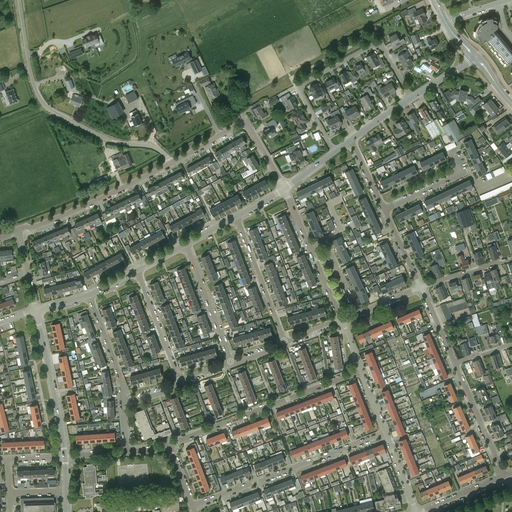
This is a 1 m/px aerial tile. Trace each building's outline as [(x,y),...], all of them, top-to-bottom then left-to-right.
[(417,24),(419,23),(426,20),(423,12),(424,12),(422,8),(416,11),(414,7),(408,10),(410,14),(413,13),(416,19),(415,20),(417,24)] [(506,66),(511,60),(511,53),(493,31),(497,27),(497,21),(496,20),(494,20),(493,19),(492,18),(486,19),(485,20),(484,20),(483,21),(482,21),(481,22),(480,22),(480,23),(479,24),(478,25),(477,26),(477,27),(476,28),(476,29),(476,30),(475,31),(475,32),(475,33),(475,34),(475,35),(475,36),(475,37),(476,38),(476,39),(478,38),(481,41),(484,38),(487,41),(486,41),(506,66)] [(391,42),(390,42),(394,49),(406,42),(403,38),(400,40),(396,33),(389,37),(391,42)] [(87,38),(83,39),(86,47),(94,44),(96,47),(100,45),(98,39),(102,37),(101,35),(97,36),(96,34),(91,36),(91,35),(87,37),(87,38)] [(414,44),(419,42),(420,42),(417,34),(411,36),(414,44)] [(431,39),(432,40),(431,41),(430,38),(427,39),(431,50),(435,48),(435,47),(439,45),(436,38),(433,40),(433,38),(431,39)] [(398,56),(401,61),(409,56),(412,55),(408,49),(407,50),(405,47),(402,49),(398,51),(400,55),(398,56)] [(178,57),(173,59),(176,67),(191,59),(187,52),(183,54),(183,53),(177,56),(178,57)] [(385,65),(381,59),(378,60),(374,53),(366,57),(372,68),(379,64),(381,67),(385,65)] [(412,62),(409,56),(401,61),(404,67),(406,65),(408,69),(411,70),(415,64),(415,62),(415,60),(412,62)] [(433,61),(429,67),(424,63),(423,64),(420,68),(415,65),(413,69),(420,73),(422,69),(425,71),(426,69),(432,73),(434,70),(436,71),(441,65),(437,62),(438,59),(434,57),(429,57),(428,58),(433,61)] [(197,60),(190,63),(195,73),(202,70),(197,60)] [(363,75),(370,72),(366,64),(362,66),(361,63),(355,66),(356,68),(356,69),(357,72),(358,72),(360,74),(362,73),(363,75)] [(351,80),(352,83),(356,81),(351,72),(348,74),(346,71),(339,75),(344,84),(351,80)] [(207,84),(208,86),(205,88),(208,93),(211,98),(219,94),(217,89),(216,89),(214,84),(211,85),(210,83),(211,83),(208,77),(199,81),(201,87),(207,84)] [(338,88),(340,90),(343,89),(337,78),(334,79),(333,78),(325,83),(329,91),(334,88),(335,90),(338,88)] [(384,82),(386,86),(390,94),(396,91),(393,85),(395,84),(394,82),(393,79),(392,78),(387,81),(387,80),(384,82)] [(185,94),(195,89),(192,83),(182,87),(185,94)] [(322,94),(322,95),(327,93),(322,85),(318,88),(316,84),(310,87),(315,98),(322,94)] [(385,97),(390,94),(386,86),(382,87),(381,84),(376,87),(379,93),(382,92),(385,97)] [(362,93),(363,96),(360,98),(367,110),(375,105),(370,96),(373,94),(369,88),(369,89),(367,87),(363,89),(364,91),(362,93)] [(5,92),(10,104),(17,102),(13,89),(5,92)] [(342,93),(346,100),(349,98),(347,95),(350,93),(349,89),(342,93)] [(448,90),(442,94),(444,97),(442,99),(448,107),(450,106),(451,105),(450,102),(455,99),(455,97),(456,95),(455,95),(456,91),(454,91),(450,93),(448,90)] [(456,95),(455,97),(459,97),(458,99),(469,101),(471,103),(469,105),(472,109),(481,101),(478,97),(474,101),(472,97),(466,96),(467,91),(461,90),(460,92),(457,92),(458,92),(456,91),(455,95),(456,95)] [(138,98),(134,91),(125,95),(129,103),(138,98)] [(291,97),(289,93),(280,98),(285,106),(288,104),(291,109),(298,105),(293,96),(291,97)] [(75,105),(79,107),(83,97),(78,96),(73,94),(73,95),(70,103),(75,105)] [(186,99),(175,104),(179,111),(190,106),(186,99)] [(445,116),(440,107),(436,99),(430,103),(434,110),(437,109),(439,111),(437,112),(441,118),(445,116)] [(483,105),(487,110),(494,104),(490,99),(483,105)] [(261,105),(259,101),(252,105),(254,109),(251,110),(256,118),(261,115),(262,118),(268,115),(266,112),(264,113),(260,106),(261,105)] [(353,107),(350,108),(355,117),(360,114),(356,108),(359,107),(356,101),(351,103),(353,107)] [(119,106),(117,102),(107,108),(111,116),(116,113),(113,109),(119,106)] [(499,110),(494,104),(487,110),(491,115),(487,118),(489,121),(497,116),(494,113),(499,110)] [(422,120),(431,135),(433,139),(444,132),(437,119),(433,121),(424,106),(419,109),(424,119),(422,120)] [(350,120),(355,117),(350,108),(347,110),(346,107),(344,108),(343,107),(340,108),(343,115),(346,114),(350,120)] [(131,117),(135,126),(142,123),(138,114),(136,110),(130,113),(131,117)] [(303,125),(302,123),(307,121),(301,110),(291,116),(293,120),(296,119),(297,121),(296,121),(299,127),(297,128),(300,132),(306,129),(303,124),(303,125)] [(335,117),(333,118),(337,126),(342,124),(339,117),(341,116),(338,110),(333,113),(335,117)] [(419,122),(422,120),(419,117),(417,118),(413,112),(408,116),(412,122),(409,123),(413,129),(416,134),(420,132),(417,127),(419,126),(416,121),(418,120),(419,122)] [(463,113),(456,117),(458,121),(466,116),(463,113)] [(494,125),(497,129),(508,121),(505,117),(494,125)] [(332,129),(337,126),(333,118),(329,120),(328,118),(325,120),(329,127),(330,126),(332,129)] [(452,143),(454,141),(463,136),(456,123),(455,121),(453,119),(442,125),(452,143)] [(394,131),(398,137),(409,131),(402,120),(396,124),(399,129),(394,131)] [(277,130),(274,124),(272,121),(264,126),(266,128),(263,130),(267,136),(277,130)] [(511,125),(508,121),(497,129),(499,133),(511,125)] [(486,129),(483,124),(478,127),(481,132),(482,134),(487,131),(486,129)] [(371,138),(376,146),(383,142),(379,134),(371,138)] [(300,135),(292,139),(294,144),(302,140),(300,135)] [(466,148),(474,145),(469,135),(464,138),(466,141),(463,142),(466,148)] [(236,140),(242,149),(242,150),(246,147),(244,144),(246,143),(242,137),(236,140)] [(377,149),(376,146),(371,138),(365,142),(370,150),(372,152),(377,149)] [(236,140),(231,143),(235,149),(236,152),(242,149),(236,140)] [(497,148),(502,154),(509,149),(504,142),(497,148)] [(231,143),(226,146),(229,153),(235,149),(231,143)] [(302,163),(306,162),(304,158),(301,152),(303,151),(300,143),(295,145),(297,150),(296,150),(300,159),(302,163)] [(475,148),(474,145),(466,148),(469,154),(483,147),(482,145),(475,148)] [(226,146),(220,149),(224,156),(229,153),(226,146)] [(297,165),(302,163),(300,159),(296,150),(294,146),(287,149),(288,153),(289,152),(290,154),(289,154),(291,161),(295,160),(296,161),(295,161),(297,165)] [(404,153),(401,148),(400,146),(394,150),(398,156),(404,153)] [(469,154),(471,159),(479,156),(477,152),(484,149),(483,147),(469,154)] [(219,159),(224,156),(220,149),(215,153),(219,159)] [(511,152),(509,149),(502,154),(505,158),(511,152)] [(111,157),(112,160),(117,171),(132,164),(127,153),(123,155),(122,152),(111,157)] [(437,154),(441,162),(446,159),(443,152),(437,154)] [(247,166),(256,160),(253,155),(250,157),(249,154),(243,158),(247,166)] [(437,154),(431,157),(435,165),(441,162),(437,154)] [(203,159),(207,166),(212,162),(209,156),(203,159)] [(471,159),(474,165),(482,161),(479,156),(471,159)] [(431,157),(426,160),(429,167),(435,165),(431,157)] [(373,163),(375,168),(385,163),(383,158),(373,163)] [(203,159),(198,162),(201,169),(207,166),(203,159)] [(259,166),(256,160),(247,166),(249,169),(248,170),(241,173),(244,178),(257,170),(256,168),(259,166)] [(419,160),(416,162),(419,167),(422,166),(424,170),(429,167),(426,160),(420,162),(419,160)] [(474,165),(477,171),(484,167),(482,161),(474,165)] [(198,162),(192,165),(196,172),(201,169),(198,162)] [(415,165),(409,168),(412,175),(418,173),(416,169),(419,167),(416,162),(414,163),(415,165)] [(190,175),(196,172),(192,165),(187,168),(190,175)] [(347,178),(355,174),(352,169),(349,170),(347,167),(341,170),(343,173),(345,172),(347,178)] [(487,173),(484,167),(477,171),(479,176),(487,173)] [(409,168),(403,170),(407,178),(412,175),(409,168)] [(403,170),(398,173),(401,181),(407,178),(403,170)] [(175,175),(179,181),(180,184),(183,183),(181,180),(184,178),(185,179),(187,178),(184,173),(182,174),(181,172),(175,175)] [(398,173),(392,176),(396,183),(401,181),(398,173)] [(347,178),(350,184),(358,180),(355,174),(347,178)] [(175,175),(170,177),(173,184),(179,181),(175,175)] [(324,179),(328,186),(334,183),(330,176),(324,179)] [(392,176),(386,178),(390,186),(396,183),(392,176)] [(170,177),(164,180),(168,187),(173,184),(170,177)] [(384,189),(390,186),(386,178),(381,181),(384,189)] [(324,179),(319,181),(322,189),(328,186),(324,179)] [(164,180),(159,183),(164,193),(169,190),(168,187),(164,180)] [(260,183),(263,190),(269,187),(265,180),(260,183)] [(350,184),(353,189),(360,186),(358,180),(350,184)] [(464,182),(468,191),(469,192),(471,191),(470,189),(473,187),(470,180),(464,182)] [(319,181),(313,184),(317,192),(322,189),(319,181)] [(464,182),(458,185),(462,193),(465,191),(466,192),(468,191),(464,182)] [(159,183),(153,186),(158,196),(164,193),(159,183)] [(260,183),(254,186),(258,193),(263,190),(260,183)] [(313,184),(307,187),(311,194),(317,192),(313,184)] [(458,185),(453,188),(456,195),(462,193),(458,185)] [(156,197),(158,196),(153,186),(147,189),(149,193),(146,194),(149,201),(153,199),(151,195),(154,194),(156,197)] [(254,186),(249,189),(252,196),(258,193),(254,186)] [(363,191),(360,186),(353,189),(355,195),(363,191)] [(202,192),(206,190),(205,187),(197,191),(199,196),(203,194),(202,192)] [(307,187),(302,190),(306,197),(311,194),(307,187)] [(453,188),(447,190),(451,198),(452,200),(458,198),(456,195),(453,188)] [(242,190),(240,192),(242,197),(245,195),(247,199),(252,196),(249,189),(243,192),(242,190)] [(307,200),(306,197),(302,190),(296,192),(300,200),(303,198),(304,201),(307,200)] [(447,190),(442,193),(445,201),(451,198),(447,190)] [(500,199),(503,198),(508,196),(511,195),(509,190),(498,195),(500,199)] [(238,194),(232,197),(236,204),(242,201),(240,198),(242,197),(240,192),(237,193),(238,194)] [(442,193),(436,196),(440,203),(440,205),(446,202),(445,201),(442,193)] [(133,196),(138,207),(140,205),(139,203),(142,202),(145,207),(149,205),(144,195),(140,197),(138,194),(133,196)] [(133,196),(127,199),(130,206),(133,204),(135,208),(138,207),(133,196)] [(436,196),(430,198),(434,206),(440,203),(436,196)] [(232,197),(227,201),(231,207),(236,204),(232,197)] [(361,206),(368,203),(365,197),(358,200),(361,206)] [(497,197),(484,203),(486,207),(499,202),(497,197)] [(426,203),(423,205),(425,209),(428,208),(428,209),(434,206),(430,198),(425,201),(426,203)] [(127,199),(122,202),(125,208),(127,212),(132,209),(130,206),(127,199)] [(214,204),(216,207),(219,214),(225,211),(221,204),(220,201),(214,204)] [(227,201),(221,204),(225,211),(231,207),(227,201)] [(122,202),(116,205),(119,211),(125,208),(122,202)] [(361,206),(363,212),(371,208),(368,203),(361,206)] [(419,204),(413,207),(417,214),(423,211),(424,213),(426,212),(425,209),(423,205),(420,206),(419,204)] [(116,205),(111,207),(115,217),(121,214),(119,211),(116,205)] [(103,214),(105,220),(106,222),(115,217),(111,207),(105,210),(106,213),(103,214)] [(214,217),(219,214),(216,207),(210,210),(214,217)] [(413,207),(408,209),(411,217),(417,214),(413,207)] [(363,212),(366,217),(373,214),(371,208),(363,212)] [(461,228),(470,225),(474,224),(469,208),(456,213),(461,228)] [(196,212),(199,218),(205,215),(202,209),(196,212)] [(408,209),(402,212),(406,220),(411,217),(408,209)] [(305,214),(308,220),(315,216),(313,210),(305,214)] [(194,213),(191,215),(194,221),(199,218),(196,212),(194,213)] [(400,222),(406,220),(402,212),(396,215),(400,222)] [(92,216),(97,226),(102,223),(101,220),(98,213),(92,216)] [(280,224),(287,220),(284,214),(282,216),(281,213),(277,214),(274,216),(276,219),(277,218),(280,224)] [(366,217),(369,223),(376,220),(373,214),(366,217)] [(191,215),(186,217),(189,224),(194,221),(191,215)] [(92,216),(86,218),(89,225),(91,229),(97,226),(92,216)] [(315,216),(308,220),(310,225),(318,222),(315,216)] [(186,217),(180,220),(184,226),(189,224),(186,217)] [(86,218),(81,221),(84,228),(89,225),(86,218)] [(180,220),(175,223),(178,229),(184,226),(180,220)] [(280,224),(282,229),(290,226),(287,220),(280,224)] [(369,223),(371,229),(379,225),(376,220),(369,223)] [(76,227),(73,228),(76,236),(85,231),(84,228),(81,221),(75,224),(76,227)] [(156,233),(159,240),(165,237),(163,233),(166,231),(161,221),(158,223),(162,230),(156,233)] [(318,222),(310,225),(313,231),(320,228),(318,222)] [(173,232),(178,229),(175,223),(170,226),(168,223),(165,225),(168,230),(171,229),(173,232)] [(251,236),(259,234),(256,228),(260,226),(259,223),(256,225),(252,227),(253,229),(249,230),(251,236)] [(381,231),(379,225),(371,229),(374,234),(381,231)] [(282,229),(285,235),(292,232),(290,226),(282,229)] [(67,227),(62,229),(66,240),(69,239),(67,235),(70,233),(72,237),(76,236),(73,228),(69,230),(67,227)] [(320,228),(313,231),(315,237),(323,234),(320,228)] [(62,229),(56,232),(59,238),(62,237),(64,241),(66,240),(62,229)] [(408,241),(416,237),(413,231),(406,235),(408,241)] [(56,232),(50,234),(53,241),(59,238),(56,232)] [(285,242),(287,241),(295,238),(292,232),(285,235),(283,236),(285,242)] [(156,233),(151,236),(154,242),(159,240),(156,233)] [(50,234),(45,236),(47,243),(48,245),(52,244),(51,242),(53,241),(50,234)] [(251,236),(254,242),(261,240),(263,239),(261,235),(259,236),(259,234),(251,236)] [(45,236),(39,239),(43,249),(46,248),(44,244),(47,243),(45,236)] [(151,236),(146,239),(149,245),(154,242),(151,236)] [(335,246),(343,242),(340,237),(332,240),(335,246)] [(408,241),(411,246),(419,243),(416,237),(408,241)] [(287,241),(290,247),(297,244),(295,238),(287,241)] [(37,252),(43,249),(39,239),(33,241),(37,252)] [(146,239),(140,242),(144,248),(149,245),(146,239)] [(230,249),(237,246),(235,240),(231,241),(229,239),(225,241),(226,243),(227,243),(230,249)] [(254,242),(256,248),(263,246),(261,240),(254,242)] [(140,242),(135,245),(138,251),(144,248),(140,242)] [(335,246),(338,252),(345,248),(343,242),(335,246)] [(382,251),(390,248),(387,242),(377,247),(379,253),(382,251)] [(411,246),(414,252),(421,248),(419,243),(411,246)] [(449,255),(466,249),(464,243),(447,249),(449,255)] [(293,253),(294,255),(300,253),(299,250),(300,250),(297,244),(290,247),(293,253)] [(133,254),(138,251),(135,245),(130,248),(128,245),(125,247),(128,252),(131,250),(133,254)] [(488,248),(491,259),(499,257),(495,245),(488,248)] [(231,252),(232,255),(239,252),(237,246),(230,249),(228,250),(229,252),(231,252)] [(256,248),(258,254),(265,251),(263,246),(256,248)] [(338,252),(340,257),(348,254),(345,248),(338,252)] [(363,256),(360,248),(355,251),(358,258),(363,256)] [(382,251),(385,257),(392,254),(390,248),(382,251)] [(424,254),(421,248),(414,252),(416,258),(424,254)] [(439,249),(432,252),(436,261),(443,258),(439,249)] [(203,263),(213,260),(211,253),(212,253),(211,250),(206,253),(204,254),(205,256),(201,257),(203,263)] [(264,259),(265,262),(275,258),(274,255),(268,257),(265,251),(258,254),(260,260),(264,259)] [(484,262),(484,260),(485,260),(484,256),(482,257),(481,251),(473,254),(475,259),(476,264),(484,262)] [(232,255),(234,261),(242,258),(239,252),(232,255)] [(115,256),(119,262),(124,259),(121,253),(115,256)] [(297,257),(299,263),(306,260),(304,254),(301,255),(300,253),(294,255),(295,258),(297,257)] [(351,259),(348,254),(340,257),(343,263),(351,259)] [(385,257),(387,263),(395,259),(392,254),(385,257)] [(457,256),(461,269),(470,266),(468,259),(464,261),(462,254),(457,256)] [(115,256),(110,258),(114,265),(119,262),(115,256)] [(264,265),(267,271),(274,268),(272,262),(277,260),(279,259),(279,258),(280,257),(279,256),(275,258),(265,262),(266,264),(264,265)] [(49,267),(48,261),(50,260),(49,257),(41,259),(41,262),(37,263),(39,269),(49,267)] [(361,265),(363,267),(368,265),(363,257),(358,259),(360,263),(364,261),(365,263),(361,265)] [(110,258),(105,261),(108,267),(114,265),(110,258)] [(234,261),(237,267),(244,264),(242,258),(234,261)] [(398,265),(395,259),(387,263),(390,268),(398,265)] [(203,263),(206,269),(213,266),(212,264),(214,262),(213,260),(203,263)] [(299,263),(301,269),(309,266),(306,260),(299,263)] [(105,261),(100,264),(103,270),(108,267),(105,261)] [(100,264),(94,267),(98,273),(103,270),(100,264)] [(237,267),(239,273),(246,270),(244,264),(237,267)] [(443,274),(438,264),(437,264),(431,267),(435,278),(443,274)] [(348,274),(356,271),(358,270),(356,267),(355,268),(353,265),(345,268),(348,274)] [(179,276),(187,273),(184,267),(180,269),(179,266),(174,269),(175,271),(177,270),(179,276)] [(206,269),(208,275),(215,272),(213,266),(206,269)] [(297,278),(304,275),(311,272),(309,266),(301,269),(302,271),(299,273),(299,274),(296,275),(297,278)] [(49,267),(39,269),(40,275),(44,274),(45,277),(51,276),(50,273),(47,274),(46,270),(50,270),(49,267)] [(94,267),(89,270),(92,276),(98,273),(94,267)] [(92,276),(89,270),(88,268),(83,271),(87,279),(92,276)] [(267,271),(269,277),(276,274),(274,268),(267,271)] [(396,277),(395,274),(392,269),(390,270),(394,280),(391,281),(394,289),(400,286),(397,279),(396,277)] [(490,273),(493,281),(495,287),(499,286),(498,282),(501,281),(500,279),(497,269),(490,271),(490,273)] [(239,273),(241,279),(249,276),(246,270),(239,273)] [(348,274),(351,280),(358,276),(356,271),(348,274)] [(214,280),(215,282),(220,280),(219,278),(218,278),(215,272),(208,275),(210,281),(214,280)] [(304,275),(307,281),(314,277),(311,272),(304,275)] [(179,276),(181,282),(189,279),(187,273),(179,276)] [(495,287),(493,281),(490,273),(484,275),(489,289),(490,291),(491,291),(494,290),(495,289),(494,287),(495,287)] [(269,277),(271,283),(279,280),(276,274),(269,277)] [(482,280),(481,280),(480,274),(473,276),(476,286),(479,285),(480,287),(482,286),(484,290),(487,289),(486,285),(484,279),(482,280)] [(244,284),(245,287),(250,285),(249,282),(251,282),(249,276),(241,279),(244,285),(244,284)] [(351,280),(353,285),(361,282),(363,281),(362,278),(360,279),(358,276),(351,280)] [(397,279),(400,286),(406,284),(403,276),(399,278),(399,276),(396,277),(397,279)] [(74,279),(75,281),(77,288),(83,287),(81,279),(80,277),(74,279)] [(153,290),(160,287),(158,281),(161,280),(160,277),(155,280),(153,281),(154,283),(150,284),(153,290)] [(316,283),(314,277),(307,281),(309,287),(316,283)] [(461,280),(465,291),(472,289),(469,278),(461,280)] [(181,282),(184,288),(191,285),(189,279),(181,282)] [(214,285),(216,292),(224,289),(222,283),(221,283),(220,280),(215,282),(216,285),(214,285)] [(271,283),(274,288),(281,286),(279,280),(271,283)] [(75,281),(69,282),(71,290),(77,288),(75,281)] [(391,281),(385,284),(389,291),(394,289),(391,281)] [(49,284),(50,287),(52,295),(58,293),(56,285),(56,282),(49,284)] [(69,282),(63,284),(65,291),(71,290),(69,282)] [(353,285),(356,291),(364,288),(361,282),(353,285)] [(449,284),(451,289),(452,293),(457,291),(458,295),(462,294),(461,290),(462,290),(461,286),(458,287),(456,282),(449,284)] [(63,284),(56,285),(58,293),(65,291),(63,284)] [(383,294),(389,291),(385,284),(380,286),(383,294)] [(185,294),(186,294),(193,291),(191,285),(184,288),(182,289),(185,294)] [(245,290),(247,296),(257,292),(255,286),(251,288),(250,285),(245,287),(246,289),(245,290)] [(274,288),(276,294),(283,292),(281,286),(274,288)] [(436,289),(440,300),(447,297),(443,286),(436,289)] [(46,296),(52,295),(50,287),(44,289),(46,296)] [(153,290),(155,296),(162,293),(164,293),(162,289),(161,290),(160,287),(153,290)] [(356,291),(359,297),(366,293),(364,288),(356,291)] [(216,292),(219,297),(226,295),(224,289),(216,292)] [(186,294),(188,300),(196,297),(193,291),(186,294)] [(129,297),(131,303),(139,300),(136,295),(134,295),(133,292),(126,296),(127,298),(129,297)] [(252,300),(252,301),(259,298),(257,292),(247,296),(250,301),(252,300)] [(276,294),(278,300),(285,297),(283,292),(276,294)] [(161,301),(162,303),(167,302),(166,299),(164,299),(162,293),(155,296),(157,302),(161,301)] [(369,299),(366,293),(359,297),(361,303),(369,299)] [(219,297),(221,303),(228,300),(226,295),(219,297)] [(5,299),(5,302),(8,308),(15,306),(13,301),(16,300),(14,297),(12,298),(11,297),(5,299)] [(188,300),(191,306),(198,303),(196,297),(188,300)] [(288,304),(285,297),(278,300),(280,306),(288,304)] [(252,301),(254,307),(262,304),(259,298),(252,301)] [(446,303),(447,306),(448,307),(451,306),(454,305),(457,304),(460,304),(463,303),(466,302),(465,298),(446,303)] [(139,300),(131,303),(134,309),(141,306),(139,300)] [(221,303),(223,309),(233,306),(231,300),(228,300),(221,303)] [(161,307),(163,313),(171,310),(169,304),(168,304),(167,302),(162,303),(163,306),(161,307)] [(104,316),(112,313),(110,307),(113,306),(112,303),(108,306),(108,308),(102,310),(104,316)] [(194,312),(194,314),(200,312),(199,309),(200,309),(198,303),(191,306),(188,306),(190,309),(192,309),(193,312),(194,312)] [(262,304),(254,307),(257,313),(255,313),(256,316),(261,314),(260,312),(264,310),(262,304)] [(141,306),(134,309),(136,315),(143,312),(141,306)] [(223,309),(226,315),(233,312),(235,311),(233,306),(223,309)] [(318,309),(320,316),(326,314),(324,307),(318,309)] [(318,309),(312,310),(314,318),(320,316),(318,309)] [(413,312),(416,318),(417,321),(423,319),(419,309),(413,312)] [(163,313),(166,319),(173,316),(171,310),(163,313)] [(312,310),(306,312),(308,320),(314,318),(312,310)] [(81,323),(89,319),(86,311),(84,311),(79,313),(78,314),(78,315),(78,316),(79,316),(80,316),(81,316),(82,320),(80,321),(81,323)] [(143,312),(136,315),(138,320),(145,318),(143,312)] [(197,316),(199,322),(207,319),(204,313),(201,315),(200,312),(194,314),(192,315),(193,318),(196,317),(197,316)] [(226,315),(228,321),(235,318),(233,312),(226,315)] [(306,312),(300,314),(302,321),(308,320),(306,312)] [(413,312),(408,314),(411,320),(416,318),(413,312)] [(104,316),(107,322),(114,319),(112,313),(104,316)] [(296,313),(293,314),(295,323),(302,321),(300,314),(297,314),(296,313)] [(289,325),(295,323),(293,314),(287,315),(287,317),(289,325)] [(408,314),(403,316),(405,323),(406,325),(411,322),(411,320),(408,314)] [(166,319),(168,324),(175,322),(173,316),(166,319)] [(400,325),(405,323),(403,316),(397,319),(400,325)] [(471,316),(469,316),(457,320),(458,324),(470,320),(471,321),(472,321),(471,316)] [(145,318),(138,320),(140,326),(148,323),(145,318)] [(238,324),(235,318),(228,321),(230,327),(238,324)] [(82,329),(85,328),(91,325),(89,319),(81,323),(80,323),(82,329)] [(111,327),(112,329),(116,327),(116,325),(114,319),(107,322),(109,328),(111,327)] [(199,322),(201,328),(209,325),(207,319),(199,322)] [(53,331),(61,329),(60,323),(62,322),(62,320),(56,321),(57,323),(52,324),(53,331)] [(385,324),(388,331),(394,328),(391,321),(385,324)] [(168,324),(170,330),(178,328),(175,322),(168,324)] [(150,329),(148,323),(140,326),(143,334),(143,335),(150,332),(149,330),(150,329)] [(385,324),(380,326),(382,333),(388,331),(385,324)] [(478,336),(488,332),(486,324),(475,327),(478,336)] [(211,331),(209,325),(201,328),(204,334),(202,335),(203,338),(208,336),(207,333),(211,331)] [(503,335),(500,325),(495,327),(496,327),(497,330),(493,332),(494,335),(488,336),(489,340),(491,340),(492,343),(499,341),(498,337),(499,336),(503,335)] [(113,332),(115,338),(122,335),(124,334),(122,328),(121,326),(116,327),(112,329),(113,332)] [(380,326),(374,329),(377,335),(382,333),(380,326)] [(170,330),(173,336),(180,333),(178,328),(170,330)] [(264,329),(266,337),(272,335),(270,328),(264,329)] [(264,329),(258,331),(260,338),(266,337),(264,329)] [(374,329),(369,331),(371,338),(377,335),(374,329)] [(87,340),(88,343),(96,340),(95,337),(96,337),(93,331),(87,333),(83,335),(84,337),(88,336),(89,339),(87,340)] [(258,331),(252,333),(254,340),(260,338),(258,331)] [(369,331),(363,333),(366,340),(371,338),(369,331)] [(151,335),(150,332),(143,335),(145,340),(147,339),(149,343),(156,340),(154,334),(151,335)] [(173,336),(175,342),(182,339),(180,333),(173,336)] [(252,333),(246,334),(248,342),(254,340),(252,333)] [(360,342),(366,340),(363,333),(357,336),(360,342)] [(16,344),(23,342),(22,335),(17,336),(16,334),(13,335),(13,338),(15,337),(16,344)] [(246,334),(239,336),(241,343),(248,342),(246,334)] [(425,342),(432,339),(429,334),(423,336),(425,342)] [(115,338),(117,344),(124,341),(122,335),(115,338)] [(235,345),(241,343),(239,336),(233,338),(235,345)] [(471,354),(469,347),(470,347),(471,347),(477,345),(476,342),(475,342),(474,339),(474,338),(468,339),(469,341),(469,342),(467,342),(460,345),(463,356),(471,354)] [(185,345),(182,339),(175,342),(177,348),(185,345)] [(425,342),(428,347),(434,344),(432,339),(425,342)] [(96,340),(88,343),(91,351),(100,348),(98,342),(97,342),(96,340)] [(156,340),(149,343),(151,348),(158,345),(156,340)] [(117,344),(119,349),(126,347),(124,341),(117,344)] [(18,351),(25,349),(23,342),(16,344),(17,347),(14,348),(15,351),(18,351)] [(65,348),(64,342),(56,343),(57,350),(62,349),(63,351),(68,350),(68,347),(65,348)] [(428,347),(430,352),(436,350),(434,344),(428,347)] [(158,345),(151,348),(153,354),(161,351),(158,345)] [(119,349),(121,355),(129,352),(126,347),(119,349)] [(91,351),(93,357),(102,353),(100,348),(91,351)] [(209,350),(211,357),(217,356),(215,348),(209,350)] [(300,356),(307,354),(305,348),(298,350),(300,356)] [(25,349),(18,351),(19,354),(16,355),(17,358),(19,358),(26,356),(25,349)] [(209,350),(203,351),(205,359),(211,357),(209,350)] [(430,352),(432,358),(438,355),(436,350),(430,352)] [(60,363),(68,361),(72,361),(71,357),(70,357),(69,355),(71,354),(71,351),(63,353),(64,355),(58,357),(60,363)] [(203,351),(197,353),(199,361),(205,359),(203,351)] [(121,355),(124,361),(131,358),(129,352),(121,355)] [(367,360),(374,357),(372,352),(365,354),(367,360)] [(93,357),(95,362),(104,359),(102,353),(93,357)] [(197,353),(191,355),(194,362),(199,361),(197,353)] [(300,356),(303,362),(309,359),(307,354),(300,356)] [(490,356),(494,369),(502,366),(498,354),(490,356)] [(182,366),(188,364),(186,356),(185,355),(182,355),(183,357),(180,358),(182,366)] [(191,355),(186,356),(188,364),(194,362),(191,355)] [(432,358),(434,363),(441,360),(438,355),(432,358)] [(28,363),(26,356),(19,358),(21,365),(19,365),(20,368),(24,367),(23,364),(28,363)] [(367,360),(369,365),(376,363),(374,357),(367,360)] [(133,364),(131,358),(124,361),(126,367),(133,364)] [(104,359),(95,362),(94,363),(95,365),(99,364),(100,367),(106,365),(104,359)] [(270,368),(277,365),(275,359),(268,362),(270,368)] [(303,362),(305,368),(312,365),(309,359),(303,362)] [(434,363),(437,368),(443,366),(441,360),(434,363)] [(371,371),(378,368),(376,363),(369,365),(371,371)] [(167,364),(162,366),(164,376),(170,375),(167,364)] [(481,374),(485,372),(484,371),(482,364),(474,367),(476,371),(473,372),(476,378),(482,376),(481,374)] [(270,368),(273,374),(279,371),(277,365),(270,368)] [(305,368),(307,374),(314,371),(312,365),(305,368)] [(437,368),(439,374),(445,371),(443,366),(437,368)] [(24,379),(31,377),(29,370),(24,371),(24,368),(20,369),(20,372),(22,372),(24,379)] [(154,370),(156,378),(162,376),(160,368),(154,370)] [(371,371),(374,377),(380,374),(378,368),(371,371)] [(154,370),(148,372),(150,379),(156,378),(154,370)] [(240,379),(247,377),(245,371),(238,373),(240,379)] [(273,374),(275,379),(282,377),(279,371),(273,374)] [(316,377),(314,371),(307,374),(309,380),(316,377)] [(448,377),(445,371),(439,374),(441,379),(448,377)] [(148,372),(142,373),(144,381),(150,379),(148,372)] [(142,373),(136,375),(139,383),(144,381),(142,373)] [(374,377),(376,382),(383,379),(380,374),(374,377)] [(483,377),(485,383),(492,380),(489,374),(486,375),(483,377)] [(133,384),(139,383),(136,375),(130,377),(133,384)] [(24,379),(25,385),(32,384),(31,377),(24,379)] [(241,386),(243,385),(249,383),(247,377),(240,379),(241,382),(239,382),(241,386)] [(275,379),(277,385),(284,383),(282,377),(275,379)] [(385,385),(383,379),(376,382),(378,388),(385,385)] [(74,380),(72,380),(64,382),(65,388),(70,387),(71,390),(76,389),(74,380)] [(351,391),(357,388),(355,382),(348,385),(351,391)] [(198,396),(200,395),(202,394),(200,388),(199,388),(197,383),(194,384),(196,389),(195,389),(198,396)] [(243,385),(245,391),(252,388),(249,383),(243,385)] [(286,389),(284,383),(277,385),(280,391),(286,389)] [(447,391),(453,388),(450,383),(444,385),(447,391)] [(25,385),(27,392),(34,391),(32,384),(25,385)] [(207,392),(213,390),(211,384),(204,386),(207,392)] [(478,397),(486,393),(484,387),(476,391),(478,397)] [(102,390),(104,399),(111,398),(111,395),(113,394),(111,388),(102,390)] [(245,391),(247,397),(254,394),(252,388),(245,391)] [(351,391),(353,396),(360,393),(357,388),(351,391)] [(447,391),(449,396),(455,394),(453,388),(447,391)] [(68,401),(76,400),(75,393),(77,393),(77,390),(71,391),(72,394),(67,395),(68,401)] [(207,392),(209,398),(216,395),(213,390),(207,392)] [(384,398),(390,395),(388,390),(382,392),(384,398)] [(27,392),(28,399),(27,400),(27,402),(31,402),(30,399),(35,398),(34,391),(27,392)] [(325,394),(328,400),(334,398),(331,391),(325,394)] [(353,396),(355,402),(362,399),(360,393),(353,396)] [(489,399),(486,393),(478,397),(481,403),(489,399)] [(254,394),(247,397),(245,398),(248,404),(256,400),(254,394)] [(457,399),(455,394),(449,396),(451,402),(457,399)] [(209,398),(211,404),(218,401),(216,395),(209,398)] [(173,405),(180,402),(177,396),(170,399),(173,405)] [(111,398),(104,399),(104,407),(107,407),(114,406),(113,400),(112,400),(111,398)] [(315,398),(309,400),(312,409),(318,406),(317,404),(315,398)] [(355,402),(357,407),(364,404),(362,399),(355,402)] [(309,400),(304,402),(306,408),(307,411),(312,409),(309,400)] [(211,404),(213,410),(220,407),(218,401),(211,404)] [(173,405),(175,411),(182,408),(180,402),(173,405)] [(28,414),(31,413),(38,411),(36,404),(32,405),(31,403),(27,404),(28,407),(27,407),(28,414)] [(160,403),(156,405),(154,406),(157,414),(163,411),(160,403)] [(358,413),(359,413),(366,410),(364,404),(357,407),(356,408),(358,413)] [(456,414),(462,411),(460,405),(453,408),(456,414)] [(486,414),(494,411),(491,405),(483,409),(486,414)] [(222,413),(220,407),(213,410),(216,416),(222,413)] [(135,413),(137,419),(148,415),(146,408),(135,413)] [(175,411),(177,417),(184,414),(182,408),(175,411)] [(287,408),(282,410),(285,419),(291,417),(290,414),(287,408)] [(280,421),(285,419),(282,410),(276,412),(280,421)] [(359,413),(361,418),(368,415),(366,410),(359,413)] [(31,413),(32,420),(39,418),(38,411),(31,413)] [(456,414),(458,420),(465,417),(462,411),(456,414)] [(496,417),(494,411),(486,414),(488,420),(496,417)] [(80,418),(79,412),(71,414),(72,420),(77,419),(78,422),(83,421),(83,418),(80,418)] [(177,417),(179,423),(186,420),(184,414),(177,417)] [(148,415),(137,419),(140,426),(151,421),(148,415)] [(361,418),(364,424),(370,421),(368,415),(361,418)] [(459,426),(461,425),(467,422),(465,417),(458,420),(456,420),(459,426)] [(41,425),(39,418),(32,420),(34,427),(41,425)] [(262,420),(264,427),(270,424),(268,418),(262,420)] [(189,426),(186,420),(179,423),(182,429),(189,426)] [(262,420),(256,422),(258,429),(264,427),(262,420)] [(140,426),(142,432),(153,428),(151,421),(140,426)] [(370,421),(364,424),(359,425),(360,428),(365,427),(366,429),(373,427),(370,421)] [(256,422),(250,425),(252,431),(253,434),(259,432),(258,429),(256,422)] [(470,428),(467,422),(461,425),(463,431),(470,428)] [(491,426),(493,432),(504,428),(502,423),(500,422),(491,426)] [(8,430),(6,423),(0,425),(0,427),(1,432),(3,432),(4,434),(1,435),(1,438),(6,437),(5,434),(15,432),(15,429),(8,430)] [(162,425),(166,435),(172,433),(168,423),(162,425)] [(156,427),(159,433),(159,435),(160,437),(166,435),(162,425),(156,427)] [(250,425),(244,427),(246,433),(252,431),(250,425)] [(244,427),(238,429),(240,436),(246,433),(244,427)] [(340,432),(343,438),(348,436),(345,427),(339,429),(340,432)] [(145,439),(151,436),(156,434),(153,428),(142,432),(145,439)] [(405,433),(403,428),(397,430),(399,436),(405,433)] [(505,430),(504,428),(493,432),(496,438),(504,435),(503,431),(505,430)] [(234,438),(240,436),(238,429),(232,431),(234,438)] [(416,441),(424,438),(423,434),(421,431),(416,433),(417,438),(415,439),(416,441)] [(218,435),(221,442),(227,440),(228,442),(231,441),(229,436),(226,437),(224,432),(218,435)] [(468,442),(475,440),(472,434),(464,437),(465,440),(467,439),(468,442)] [(218,435),(212,437),(215,444),(221,442),(218,435)] [(209,447),(215,444),(212,437),(206,439),(208,444),(205,445),(207,450),(210,449),(209,447)] [(312,439),(313,442),(315,449),(321,447),(318,440),(317,437),(312,439)] [(401,447),(408,444),(410,444),(409,441),(407,441),(406,439),(399,441),(401,447)] [(468,442),(471,448),(477,445),(475,440),(468,442)] [(189,456),(196,453),(194,447),(196,446),(195,443),(190,445),(191,448),(186,450),(189,456)] [(377,446),(380,453),(385,451),(383,444),(377,446)] [(401,447),(403,453),(410,450),(408,444),(401,447)] [(293,457),(299,455),(297,449),(295,445),(290,448),(293,457)] [(479,451),(477,445),(471,448),(473,453),(479,451)] [(377,446),(371,449),(374,455),(380,453),(377,446)] [(371,449),(366,451),(369,458),(370,460),(372,459),(371,456),(374,455),(371,449)] [(403,453),(405,458),(412,455),(410,450),(403,453)] [(282,454),(277,456),(279,463),(285,461),(283,456),(286,455),(285,451),(282,453),(282,454)] [(366,451),(360,453),(363,460),(369,458),(366,451)] [(189,456),(191,462),(198,459),(196,453),(189,456)] [(270,455),(271,458),(273,465),(279,463),(277,456),(275,453),(270,455)] [(360,453),(355,455),(358,463),(361,462),(360,461),(363,460),(360,453)] [(356,464),(358,463),(355,455),(349,457),(352,464),(355,463),(356,464)] [(405,458),(408,464),(414,461),(412,455),(405,458)] [(271,458),(265,461),(268,467),(273,465),(271,458)] [(191,462),(193,468),(201,465),(198,459),(191,462)] [(339,461),(341,467),(347,465),(345,459),(339,461)] [(265,461),(260,463),(262,469),(268,467),(265,461)] [(408,464),(410,469),(417,466),(414,461),(408,464)] [(256,471),(262,469),(260,463),(254,465),(256,471)] [(83,467),(84,473),(96,472),(95,466),(94,466),(94,464),(87,465),(87,467),(83,467)] [(243,469),(245,476),(251,474),(250,472),(253,471),(250,464),(248,465),(249,467),(243,469)] [(193,468),(195,474),(203,471),(201,465),(193,468)] [(419,466),(417,466),(410,469),(412,475),(421,471),(419,466)] [(480,468),(483,474),(489,472),(486,466),(480,468)] [(236,469),(237,471),(239,478),(245,476),(243,469),(242,467),(236,469)] [(386,496),(386,498),(375,501),(377,511),(389,509),(388,506),(401,503),(400,500),(399,500),(397,494),(395,495),(393,490),(397,489),(388,467),(378,471),(386,493),(383,493),(383,496),(386,496)] [(468,471),(469,473),(472,479),(477,477),(475,470),(474,468),(468,471)] [(480,468),(475,470),(477,477),(483,474),(480,468)] [(195,474),(198,480),(205,477),(203,471),(195,474)] [(237,471),(231,474),(234,480),(239,478),(237,471)] [(312,471),(306,474),(310,483),(315,480),(314,478),(312,471)] [(368,474),(368,477),(371,491),(377,490),(373,473),(368,474)] [(469,473),(464,475),(466,481),(472,479),(469,473)] [(231,474),(226,476),(228,482),(234,480),(231,474)] [(306,484),(310,483),(306,474),(301,476),(301,478),(299,479),(303,488),(305,487),(305,486),(306,485),(306,484)] [(461,484),(466,481),(464,475),(458,477),(461,484)] [(222,484),(228,482),(226,476),(220,478),(222,484)] [(198,480),(200,486),(207,483),(205,477),(198,480)] [(286,481),(289,488),(294,485),(292,479),(286,481)] [(286,481),(281,483),(283,490),(289,488),(286,481)] [(443,483),(445,490),(451,487),(449,481),(443,483)] [(210,489),(207,483),(200,486),(202,492),(210,489)] [(281,483),(275,485),(278,492),(279,495),(281,494),(284,493),(283,490),(281,483)] [(443,483),(437,486),(440,492),(445,490),(443,483)] [(275,485),(269,488),(272,494),(278,492),(275,485)] [(314,493),(313,490),(311,486),(309,487),(310,491),(305,493),(306,496),(314,493)] [(437,486),(431,488),(434,495),(440,492),(437,486)] [(266,496),(272,494),(269,488),(264,490),(264,492),(262,493),(264,500),(267,499),(266,496)] [(431,488),(426,490),(429,497),(434,495),(431,488)] [(95,495),(95,489),(83,491),(84,496),(85,496),(86,498),(90,498),(90,496),(95,495)] [(423,499),(429,497),(426,490),(420,493),(423,499)] [(252,494),(255,501),(261,499),(258,492),(252,494)] [(252,494),(247,496),(249,503),(250,505),(255,502),(255,501),(252,494)] [(166,504),(179,503),(178,496),(165,497),(166,500),(169,499),(170,501),(167,502),(167,504),(166,504)] [(247,496),(241,499),(244,505),(249,503),(247,496)] [(55,511),(55,507),(55,501),(53,501),(53,497),(20,498),(20,511),(55,511)] [(241,499),(236,501),(238,507),(239,509),(244,507),(244,505),(241,499)] [(366,501),(368,511),(374,510),(372,502),(369,502),(369,500),(366,501)] [(233,511),(233,509),(238,507),(236,501),(230,503),(232,507),(229,508),(230,511),(233,511)] [(354,504),(354,506),(355,511),(362,511),(360,505),(357,505),(357,503),(354,504)]
